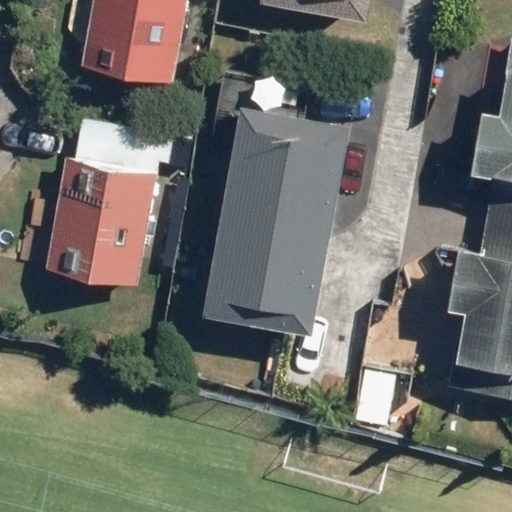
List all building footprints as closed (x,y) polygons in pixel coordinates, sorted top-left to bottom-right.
[(96,0),(85,61),(175,77),(189,0),(96,0)] [(297,0),(368,12),(370,0),(297,0)] [(459,239),(448,302),(466,305),(453,382),(511,392),(511,47),(502,107),(482,104),(471,167),(494,171),(482,242),(459,239)] [(242,95),(206,308),(314,326),(350,113),(242,95)] [(70,147),(47,262),(139,279),(162,165),(70,147)]
